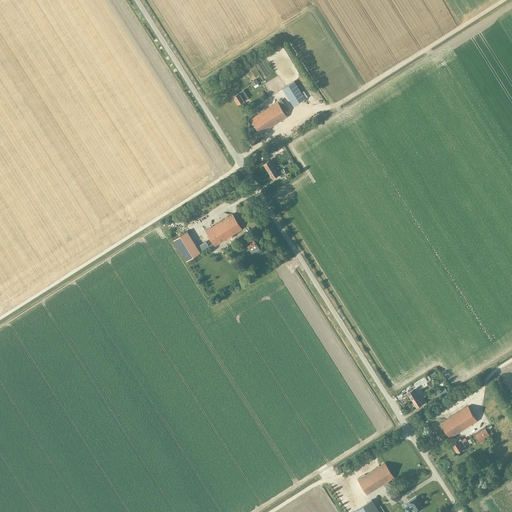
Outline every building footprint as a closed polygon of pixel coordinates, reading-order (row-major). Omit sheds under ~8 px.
[(293,106),(305,98),(294,82),(282,89),(293,106)] [(248,98),(244,91),(243,90),(232,97),(237,105),(248,98)] [(260,134),(286,117),(277,102),(250,119),(260,134)] [(278,155),(286,150),(282,145),(275,150),(278,155)] [(268,172),(276,167),(272,159),(269,161),(263,164),(268,172)] [(283,169),(279,171),(276,167),(268,172),(272,179),(278,176),(279,175),(281,178),(286,174),(283,169)] [(215,246),(241,229),(232,214),(205,231),(215,246)] [(186,261),(200,252),(187,231),(173,240),(186,261)] [(257,252),(260,251),(258,247),(257,247),(255,245),(257,244),(252,238),(245,242),(249,249),(251,252),(255,249),(257,252)] [(208,242),(198,248),(200,252),(210,246),(208,242)] [(429,380),(428,380),(430,379),(429,377),(419,382),(421,385),(429,380)] [(422,395),(417,388),(414,390),(408,393),(412,401),(422,395)] [(446,388),(437,394),(439,398),(448,392),(446,388)] [(417,408),(423,404),(426,402),(422,395),(412,401),(417,408)] [(451,438),(477,421),(468,406),(441,423),(451,438)] [(480,443),(491,437),(485,428),(475,434),(480,443)] [(459,442),(452,446),(457,453),(464,449),(463,448),(466,447),(464,443),(470,439),(468,437),(462,440),(461,439),(458,441),(459,442)] [(367,495),(394,478),(385,463),(358,480),(367,495)] [(422,508),(420,504),(418,501),(416,497),(409,502),(410,504),(405,508),(407,511),(409,511),(414,509),(415,511),(422,508)] [(378,511),(370,499),(353,510),(354,511),(378,511)]
